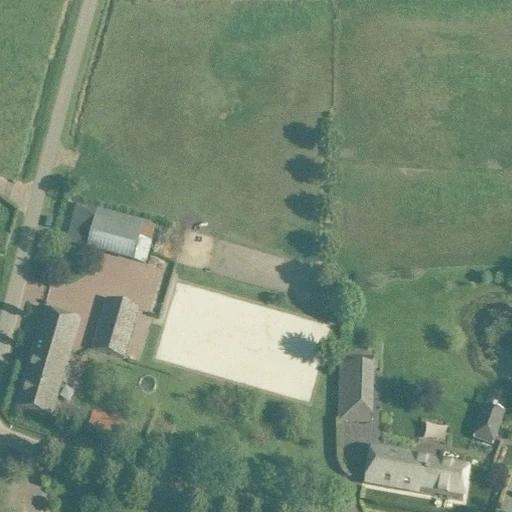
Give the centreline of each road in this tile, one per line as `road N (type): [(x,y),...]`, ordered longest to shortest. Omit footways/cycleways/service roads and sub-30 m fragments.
road 1 (unclassified): [(0,349),(90,0)]
road 2 (unclassified): [(280,511),(168,491),(0,435)]
